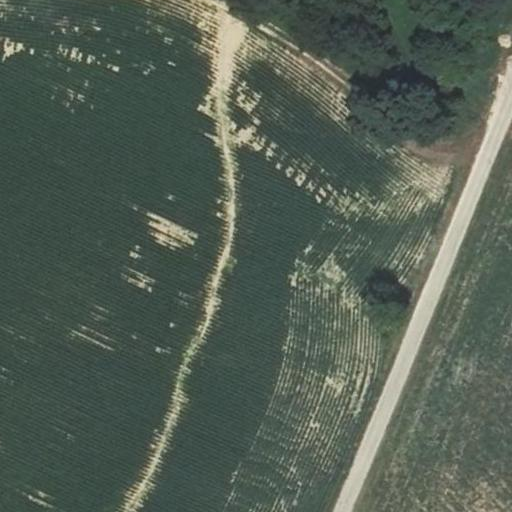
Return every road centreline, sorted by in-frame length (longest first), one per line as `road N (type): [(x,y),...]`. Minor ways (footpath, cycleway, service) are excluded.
road 1 (unclassified): [(341,511),(511,101)]
road 2 (track): [(495,140),(458,154),(429,149),(385,118),(352,78),(225,0)]
